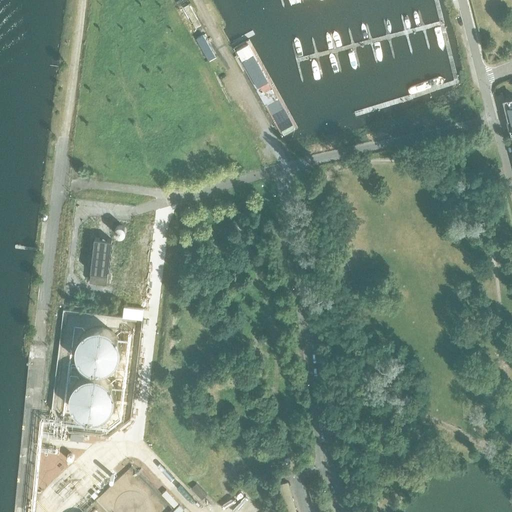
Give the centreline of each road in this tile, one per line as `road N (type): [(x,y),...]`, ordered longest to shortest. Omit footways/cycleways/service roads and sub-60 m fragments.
road 1 (unclassified): [(283,170),(325,432),(349,511)]
road 2 (unclassified): [(283,170),(492,119)]
road 3 (track): [(283,170),(196,0)]
road 4 (track): [(83,0),(64,137)]
